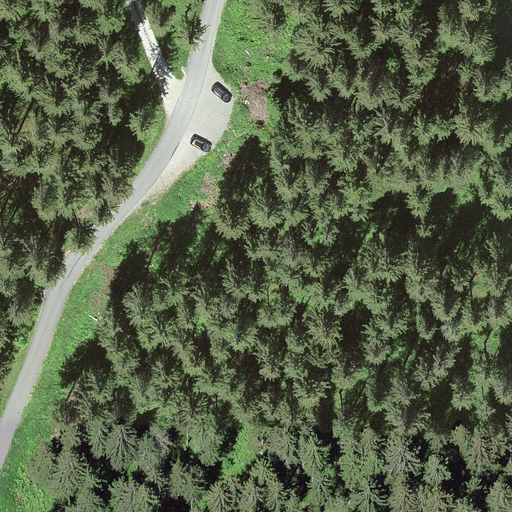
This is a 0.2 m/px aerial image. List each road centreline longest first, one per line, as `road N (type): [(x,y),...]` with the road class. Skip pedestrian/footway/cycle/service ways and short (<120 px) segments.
road 1 (unclassified): [(214,0),(165,148),(65,278),(0,448)]
road 2 (track): [(181,114),(133,0)]
